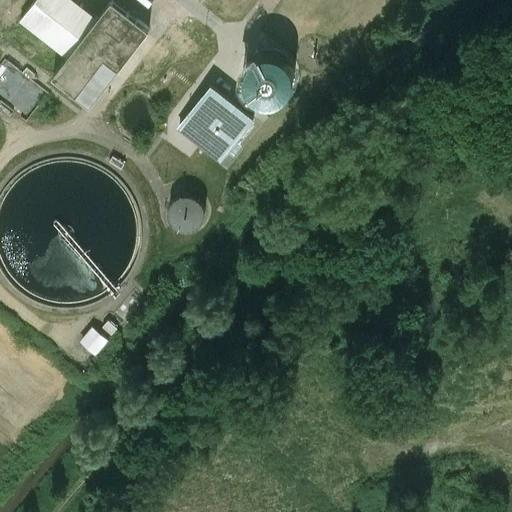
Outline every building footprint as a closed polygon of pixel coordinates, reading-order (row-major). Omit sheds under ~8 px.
[(56,51),(91,13),(76,0),(28,0),(16,14),(56,51)] [(114,0),(111,0),(54,74),(91,103),(150,27),(114,0)] [(310,38),(319,32),(324,37),(328,32),(323,27),(326,18),(325,8),(320,0),(281,0),(279,4),(276,13),(277,23),(283,32),(291,37),(300,40),(310,38)] [(271,34),(237,79),(248,87),(265,101),(300,57),(271,34)] [(49,93),(5,59),(0,65),(0,101),(26,122),(49,93)] [(232,75),(192,126),(225,152),(247,125),(229,112),(248,87),(237,79),(232,75)] [(248,87),(229,112),(247,125),(265,101),(248,87)] [(201,221),(197,192),(172,196),(177,225),(201,221)]
